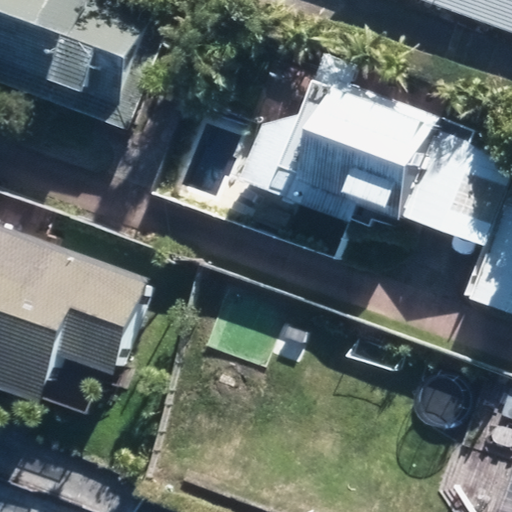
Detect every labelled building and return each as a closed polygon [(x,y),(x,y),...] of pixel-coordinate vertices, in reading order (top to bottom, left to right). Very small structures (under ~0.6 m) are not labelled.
[(171,9),(145,0),(9,0),(0,27),(0,70),(133,117),(171,9)] [(511,0),(448,0),(511,21),(511,0)] [(511,158),(511,148),(302,74),(269,167),(482,242),(511,158)] [(511,206),(482,293),(511,303),(511,206)] [(156,284),(0,229),(0,361),(64,384),(79,342),(129,360),(156,284)]
